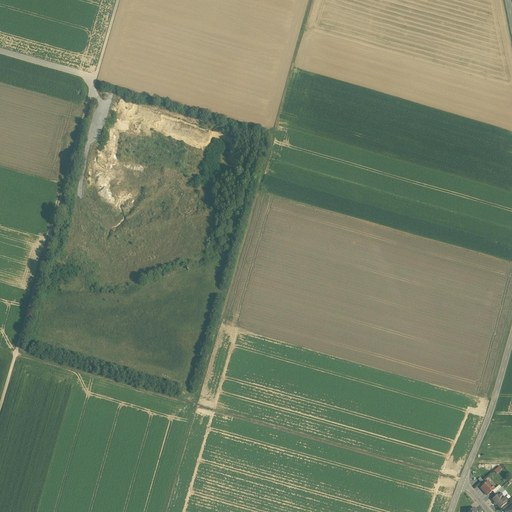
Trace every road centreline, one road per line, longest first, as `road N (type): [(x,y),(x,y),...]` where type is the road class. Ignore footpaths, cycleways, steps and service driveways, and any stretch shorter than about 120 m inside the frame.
road 1 (track): [(195,406),(311,0)]
road 2 (track): [(164,511),(195,406),(461,482)]
road 3 (track): [(94,79),(0,408)]
road 4 (track): [(195,406),(15,355)]
road 5 (tertiary): [(511,338),(461,482)]
